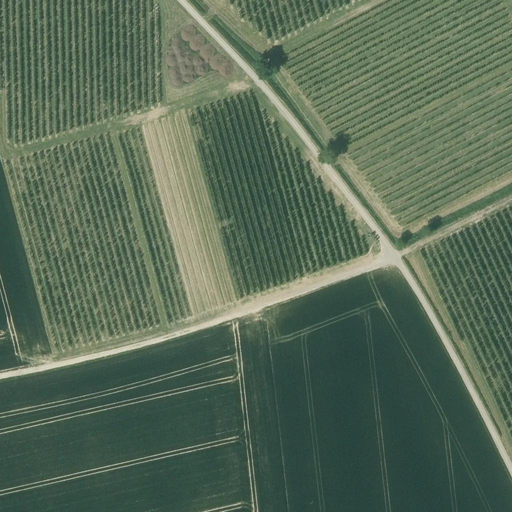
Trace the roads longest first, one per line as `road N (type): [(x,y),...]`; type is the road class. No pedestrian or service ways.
road 1 (residential): [(511,470),(396,255),(183,0)]
road 2 (track): [(0,378),(166,337),(396,255)]
